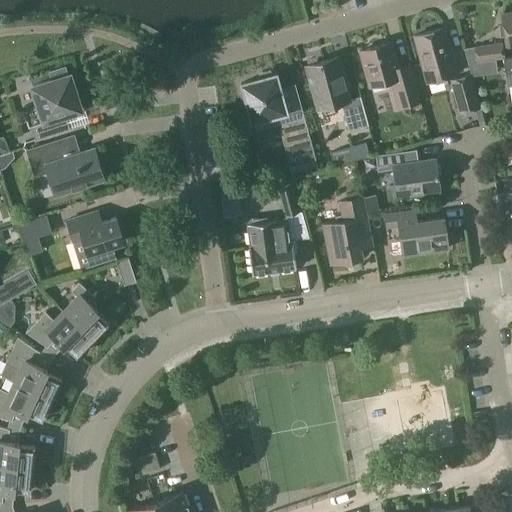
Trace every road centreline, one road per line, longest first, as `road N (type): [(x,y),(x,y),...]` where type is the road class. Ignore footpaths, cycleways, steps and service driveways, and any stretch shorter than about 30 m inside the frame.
road 1 (residential): [(427,0),(201,61),(189,73),(219,321)]
road 2 (residential): [(485,285),(219,321)]
road 3 (residential): [(219,321),(157,346),(125,379),(91,444),(84,511)]
road 4 (residential): [(297,511),(465,471),(508,472)]
road 5 (residential): [(508,472),(485,285)]
road 6 (residential): [(485,285),(470,156),(474,139),(511,129)]
